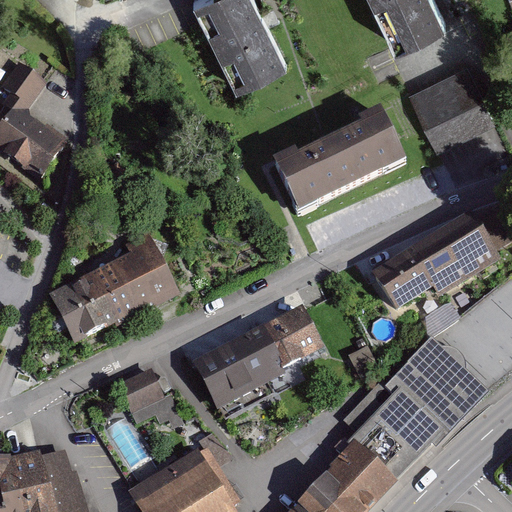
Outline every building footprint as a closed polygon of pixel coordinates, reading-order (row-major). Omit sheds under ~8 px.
[(255,0),(199,0),(195,2),(237,91),(287,67),(255,0)] [(438,0),(372,0),(396,49),(450,23),(438,0)] [(473,69),(411,98),(439,157),(501,127),(473,69)] [(9,98),(22,106),(0,138),(0,162),(42,191),(71,148),(29,119),(49,89),(26,73),(9,98)] [(383,117),(275,169),(300,221),(409,169),(383,117)] [(474,220),(373,280),(402,328),(502,268),(474,220)] [(131,262),(50,299),(75,352),(181,302),(153,241),(127,253),(131,262)] [(448,304),(429,314),(438,329),(456,319),(448,304)] [(301,310),(203,362),(229,410),(327,358),(301,310)] [(355,447),(291,511),(375,511),(488,396),(431,340),(341,433),(355,447)] [(368,348),(350,358),(361,380),(380,371),(368,348)] [(155,374),(121,388),(133,418),(167,404),(155,374)] [(84,511),(69,448),(0,465),(0,511),(84,511)] [(237,511),(203,455),(134,496),(143,511),(237,511)]
